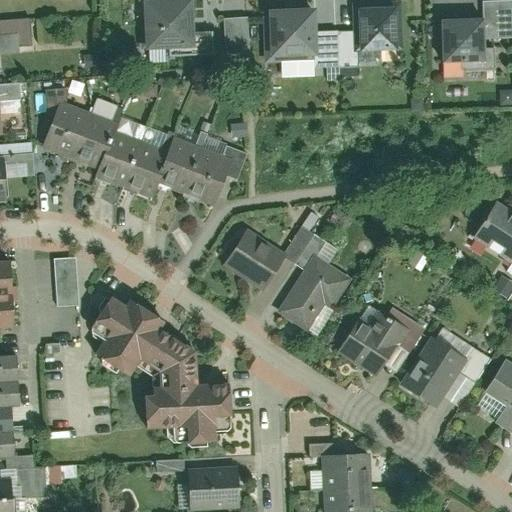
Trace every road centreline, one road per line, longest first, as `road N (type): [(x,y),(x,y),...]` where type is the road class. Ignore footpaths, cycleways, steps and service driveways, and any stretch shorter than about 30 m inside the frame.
road 1 (residential): [(0,220),(60,222),(91,233),(286,364)]
road 2 (residential): [(286,364),(511,503)]
road 3 (residential): [(275,511),(270,418),(286,364)]
